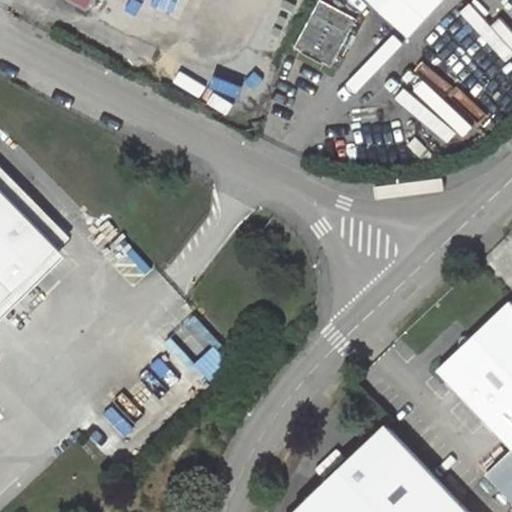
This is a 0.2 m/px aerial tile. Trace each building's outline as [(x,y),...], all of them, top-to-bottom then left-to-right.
[(69,0),(128,32),(145,0),(69,0)] [(321,0),(319,0),(294,46),(331,66),(356,19),(321,0)] [(374,0),(413,37),(447,0),(374,0)] [(0,186),(55,242),(66,231),(0,163),(0,186)] [(0,308),(61,248),(0,186),(0,308)] [(511,300),(511,299),(439,369),(511,446),(511,449),(487,473),(511,499),(511,300)] [(471,511),(387,423),(295,511),(471,511)]
